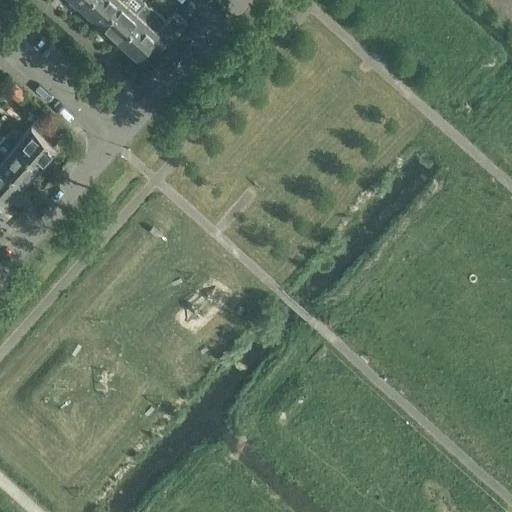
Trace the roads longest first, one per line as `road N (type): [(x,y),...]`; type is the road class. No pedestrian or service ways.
road 1 (residential): [(108,137),(222,9)]
road 2 (residential): [(0,259),(108,137)]
road 3 (residential): [(108,137),(0,39)]
